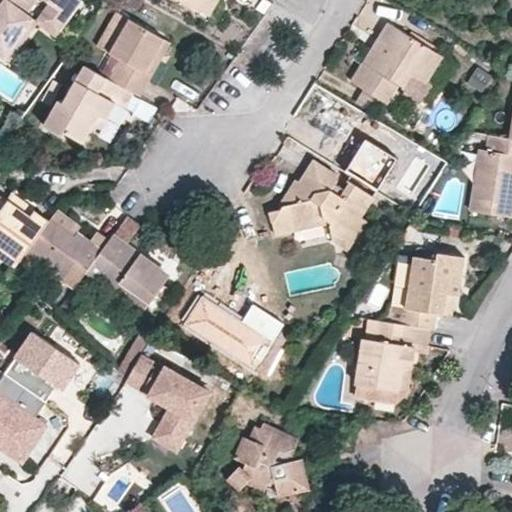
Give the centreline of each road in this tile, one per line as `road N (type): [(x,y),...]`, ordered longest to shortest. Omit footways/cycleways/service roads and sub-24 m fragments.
road 1 (residential): [(161,174),(258,131),(343,0)]
road 2 (residential): [(425,466),(453,431),(511,290)]
